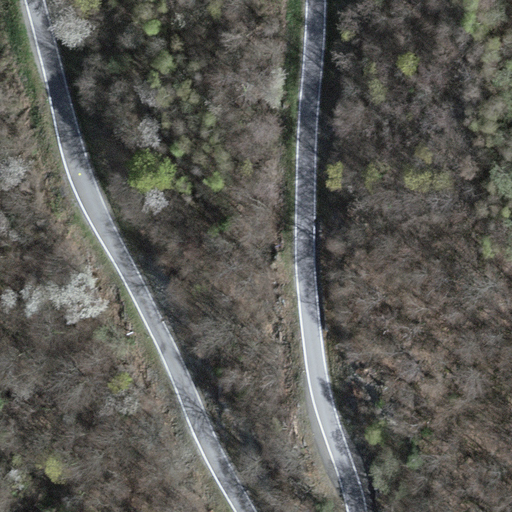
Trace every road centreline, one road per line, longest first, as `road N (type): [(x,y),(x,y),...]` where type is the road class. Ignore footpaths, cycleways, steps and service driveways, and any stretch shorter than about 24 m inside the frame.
road 1 (unclassified): [(246,511),(85,186),(33,0)]
road 2 (unclassified): [(315,0),(306,277),(323,403),(357,511)]
